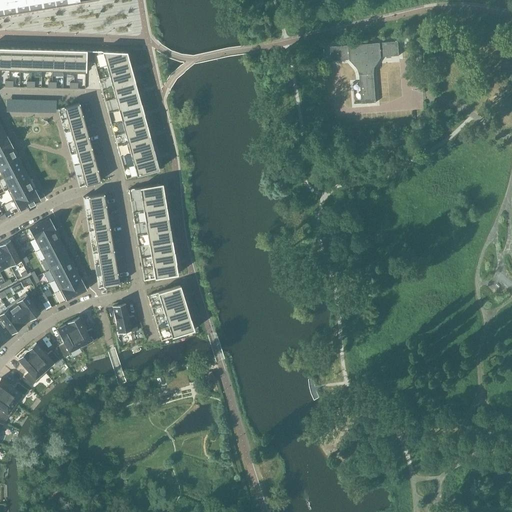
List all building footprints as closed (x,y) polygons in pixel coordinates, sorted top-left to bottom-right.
[(0,0),(0,15),(93,0),(0,0)] [(357,69),(359,75),(361,104),(376,102),(373,74),(375,68),(379,57),(399,56),(398,41),(330,47),(331,61),(350,60),(357,69)] [(0,47),(0,68),(8,69),(9,69),(10,48),(5,48),(0,47)] [(8,69),(8,72),(20,72),(20,48),(10,48),(9,69),(8,69)] [(20,48),(20,72),(30,72),(31,72),(31,70),(31,49),(20,48)] [(31,49),(31,70),(41,70),(42,49),(31,49)] [(42,49),(41,70),(52,70),(53,49),(42,49)] [(53,49),(52,70),(57,70),(61,71),(63,71),(64,50),(53,49)] [(64,50),(63,71),(73,71),(74,71),(74,50),(64,50)] [(73,71),(73,73),(74,73),(85,74),(85,71),(85,62),(86,51),(86,50),(74,50),(74,71),(73,71)] [(126,52),(102,51),(102,52),(106,65),(128,59),(126,52)] [(128,59),(106,65),(109,76),(131,70),(128,59)] [(131,70),(109,76),(112,87),(134,81),(131,70)] [(134,81),(112,87),(115,98),(137,92),(134,81)] [(137,92),(115,98),(118,109),(140,103),(137,92)] [(57,111),(57,99),(7,97),(7,110),(57,111)] [(79,103),(63,107),(66,119),(82,114),(79,103)] [(140,103),(118,109),(121,120),(143,114),(140,103)] [(82,114),(66,119),(69,130),(85,125),(82,114)] [(143,114),(121,120),(124,131),(146,125),(143,114)] [(85,125),(69,130),(72,141),(88,136),(85,125)] [(146,125),(124,131),(127,142),(149,136),(146,125)] [(6,136),(0,139),(0,152),(11,147),(6,136)] [(88,136),(72,141),(75,152),(91,147),(88,136)] [(149,136),(127,142),(130,153),(152,147),(149,136)] [(11,147),(0,152),(0,166),(17,158),(11,147)] [(91,147),(75,152),(78,163),(94,158),(91,147)] [(152,147),(130,153),(133,164),(155,158),(152,147)] [(17,158),(0,166),(0,171),(4,178),(22,168),(17,158)] [(94,158),(78,163),(81,174),(97,169),(94,158)] [(155,158),(133,164),(136,176),(158,170),(155,158)] [(22,168),(4,178),(9,188),(7,189),(7,190),(28,179),(22,168)] [(97,169),(81,174),(85,185),(100,181),(97,169)] [(28,179),(7,190),(13,200),(33,190),(33,189),(28,179)] [(162,183),(139,187),(141,199),(163,195),(162,183)] [(33,190),(13,200),(18,211),(20,210),(29,206),(34,203),(39,200),(33,190)] [(103,193),(87,196),(89,208),(105,205),(103,193)] [(163,195),(141,199),(143,210),(165,207),(163,195)] [(105,205),(89,208),(91,219),(107,216),(105,205)] [(165,207),(143,210),(144,222),(167,218),(165,207)] [(107,216),(91,219),(93,230),(109,227),(107,216)] [(48,218),(29,228),(35,238),(54,229),(48,218)] [(167,218),(144,222),(146,233),(169,229),(167,218)] [(109,227),(93,230),(95,241),(111,239),(109,227)] [(35,239),(29,241),(34,251),(40,248),(59,239),(54,229),(35,238),(35,239)] [(169,229),(146,233),(148,244),(171,240),(169,229)] [(59,239),(40,248),(45,259),(64,249),(63,248),(62,246),(59,239)] [(111,239),(95,241),(97,253),(113,250),(111,239)] [(10,240),(0,245),(0,247),(9,265),(20,259),(10,240)] [(171,240),(148,244),(150,255),(173,251),(171,240)] [(0,269),(9,265),(0,247),(0,269)] [(64,249),(45,259),(50,268),(48,269),(48,270),(69,259),(66,252),(65,250),(64,249)] [(113,250),(97,253),(99,264),(115,261),(113,250)] [(173,251),(150,255),(152,267),(175,263),(174,259),(175,259),(175,255),(174,255),(173,251)] [(69,259),(48,270),(54,280),(74,269),(74,268),(73,266),(69,259)] [(115,261),(99,264),(101,275),(117,272),(115,261)] [(175,263),(152,267),(154,278),(177,274),(175,263)] [(74,269),(54,280),(59,290),(80,279),(79,279),(76,272),(75,270),(74,269)] [(117,272),(101,275),(103,287),(106,286),(119,284),(117,272)] [(80,279),(59,290),(64,301),(66,300),(85,290),(80,279)] [(18,283),(9,288),(12,294),(21,289),(18,283)] [(179,285),(157,292),(161,304),(183,297),(179,285)] [(25,293),(15,300),(29,319),(39,312),(34,305),(36,303),(32,297),(30,299),(25,293)] [(183,297),(161,304),(164,314),(186,308),(183,297)] [(15,300),(6,307),(20,326),(21,325),(20,325),(29,319),(15,300)] [(125,303),(112,306),(113,310),(115,323),(116,323),(118,332),(130,329),(131,332),(137,330),(134,316),(128,317),(125,303)] [(7,309),(0,314),(0,318),(1,320),(0,320),(0,323),(3,327),(5,326),(11,333),(20,326),(6,307),(7,309)] [(186,308),(164,314),(168,325),(190,318),(186,308)] [(79,317),(67,322),(81,348),(97,340),(92,328),(86,331),(79,317)] [(190,318),(168,325),(171,337),(193,330),(190,318)] [(59,327),(56,328),(64,343),(58,346),(64,357),(70,354),(69,352),(79,346),(80,348),(81,348),(67,322),(67,323),(64,324),(59,327)] [(36,342),(26,351),(46,372),(44,370),(53,362),(55,364),(60,360),(51,350),(47,354),(42,350),(36,342)] [(26,351),(17,359),(23,365),(23,366),(28,371),(23,376),(31,385),(46,372),(26,351)] [(184,370),(165,375),(168,386),(187,381),(184,370)] [(0,378),(0,393),(16,405),(17,404),(15,403),(22,393),(24,395),(28,390),(17,382),(14,387),(8,383),(8,384),(0,378)] [(0,416),(5,420),(16,405),(0,393),(0,416)]
